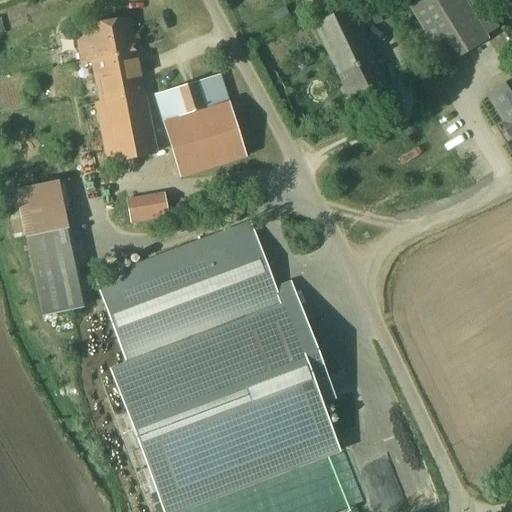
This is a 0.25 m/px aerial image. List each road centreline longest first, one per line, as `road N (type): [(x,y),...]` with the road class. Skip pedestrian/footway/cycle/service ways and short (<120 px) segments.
road 1 (unclassified): [(460,511),(318,203),(206,0)]
road 2 (track): [(138,511),(89,398),(90,273),(106,248)]
